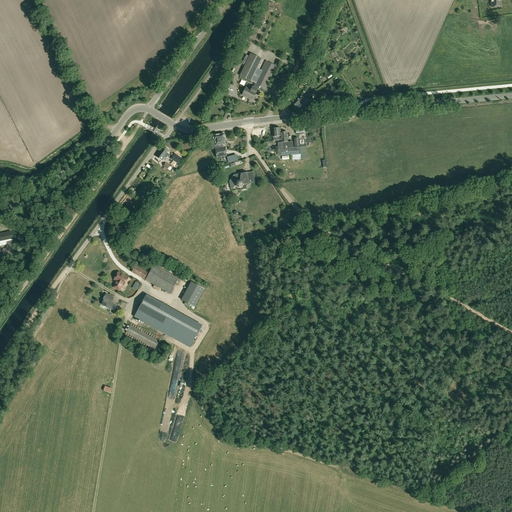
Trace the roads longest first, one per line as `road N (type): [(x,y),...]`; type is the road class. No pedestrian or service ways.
road 1 (secondary): [(174,124),(195,129),(511,96)]
road 2 (track): [(473,310),(295,208),(251,146),(247,126)]
road 3 (track): [(0,319),(140,122)]
road 4 (secondary): [(0,213),(85,157),(131,111),(148,109)]
road 5 (unclassified): [(70,268),(174,124)]
road 6 (unclassified): [(148,109),(226,0)]
road 7 (track): [(335,0),(281,117)]
road 8 (track): [(0,366),(68,266)]
